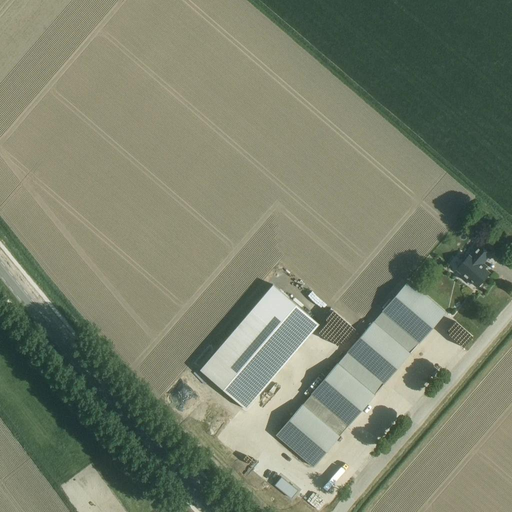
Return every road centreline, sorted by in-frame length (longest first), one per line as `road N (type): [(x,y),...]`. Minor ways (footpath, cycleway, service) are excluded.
road 1 (secondary): [(217,511),(0,262)]
road 2 (unclassified): [(339,511),(511,311)]
